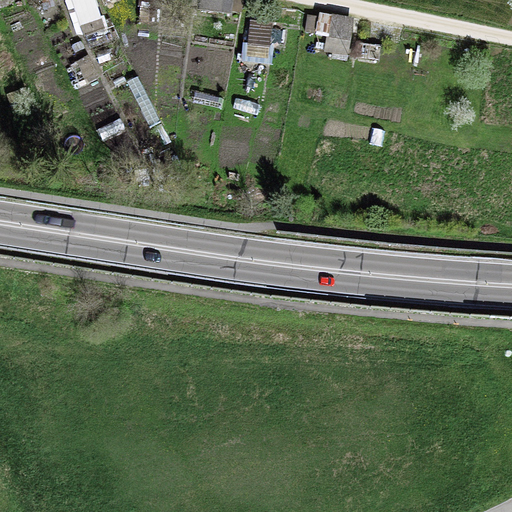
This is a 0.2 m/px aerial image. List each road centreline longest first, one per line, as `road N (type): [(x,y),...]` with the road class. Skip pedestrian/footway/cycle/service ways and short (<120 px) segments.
road 1 (trunk): [(0,223),(293,266),(511,285)]
road 2 (track): [(511,43),(285,0)]
